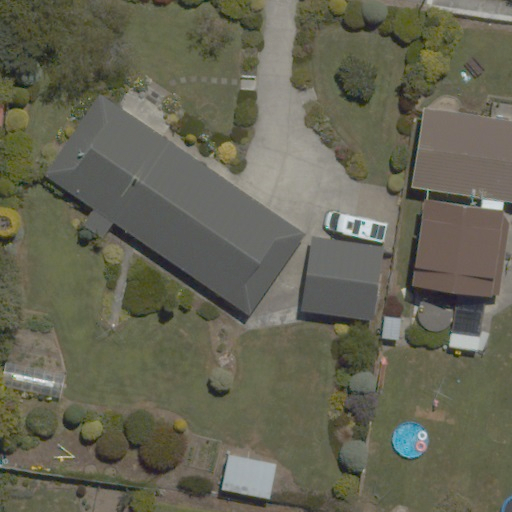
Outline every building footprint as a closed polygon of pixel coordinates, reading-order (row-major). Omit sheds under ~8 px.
[(109,98),(50,181),(243,316),(301,234),(109,98)] [(511,124),(427,112),(415,194),(428,196),(509,207),(511,207),(511,124)] [(509,207),(428,196),(414,286),(495,299),(509,207)] [(380,255),(310,243),(299,313),(369,324),(380,255)] [(227,451),(221,490),(278,498),(284,459),(227,451)] [(0,459),(0,495),(27,497),(29,462),(0,459)]
